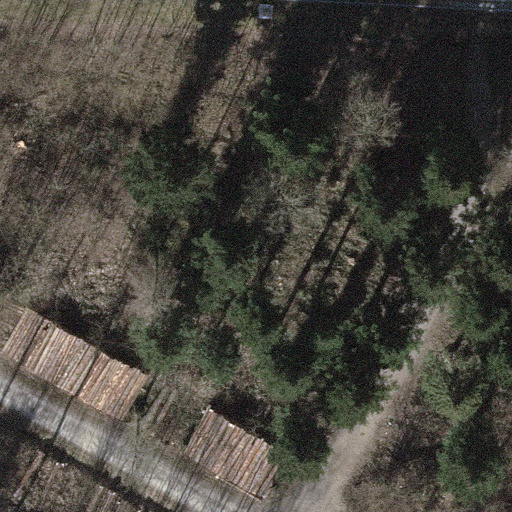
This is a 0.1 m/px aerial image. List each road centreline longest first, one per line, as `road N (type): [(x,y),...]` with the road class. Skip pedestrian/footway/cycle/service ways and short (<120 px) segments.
road 1 (track): [(490,0),(491,48),(462,208),(406,358),(305,511)]
road 2 (track): [(225,511),(0,387)]
